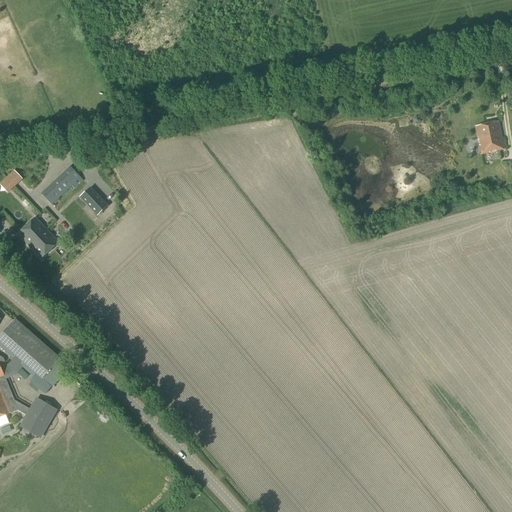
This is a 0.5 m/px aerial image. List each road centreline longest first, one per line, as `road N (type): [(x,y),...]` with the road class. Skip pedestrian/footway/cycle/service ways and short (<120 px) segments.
road 1 (unclassified): [(0,155),(511,55)]
road 2 (secondary): [(238,511),(0,282)]
